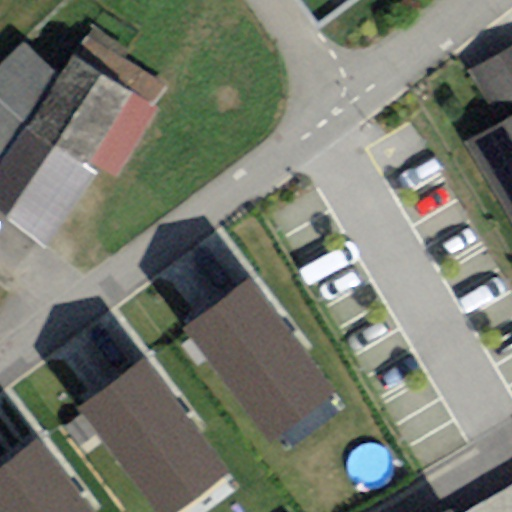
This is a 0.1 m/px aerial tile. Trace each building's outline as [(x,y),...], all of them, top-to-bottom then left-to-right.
[(0,62),(0,205),(44,240),(96,162),(113,175),(153,105),(72,49),(57,69),(24,39),(0,62)] [(511,201),(511,62),(491,73),(511,111),(511,113),(475,134),(511,201)] [(332,376),(247,262),(182,310),(266,424),(332,376)] [(231,455),(143,343),(74,396),(162,509),(231,455)] [(105,511),(36,420),(0,447),(0,511),(105,511)] [(511,511),(511,477),(465,499),(471,511),(511,511)]
